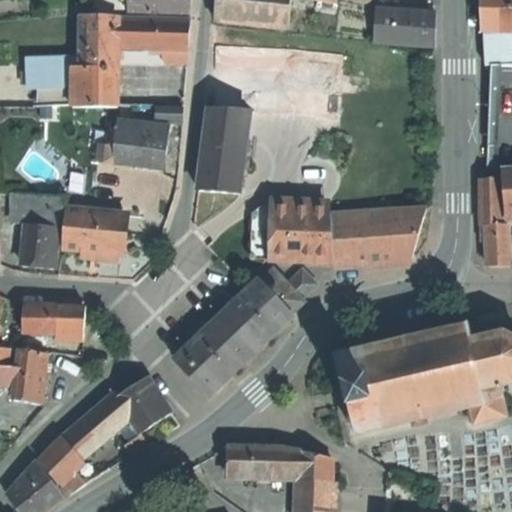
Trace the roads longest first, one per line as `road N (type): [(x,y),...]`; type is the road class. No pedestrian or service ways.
road 1 (residential): [(155,310),(185,220),(206,0)]
road 2 (tertiary): [(460,0),(461,205),(457,243),(441,276)]
road 3 (tertiary): [(441,276),(330,319),(256,397)]
road 4 (residential): [(0,481),(136,338)]
road 5 (residential): [(0,284),(121,296),(155,310)]
road 6 (tertiary): [(214,432),(87,511)]
road 7 (residential): [(373,476),(256,397)]
road 8 (residential): [(136,338),(214,432)]
